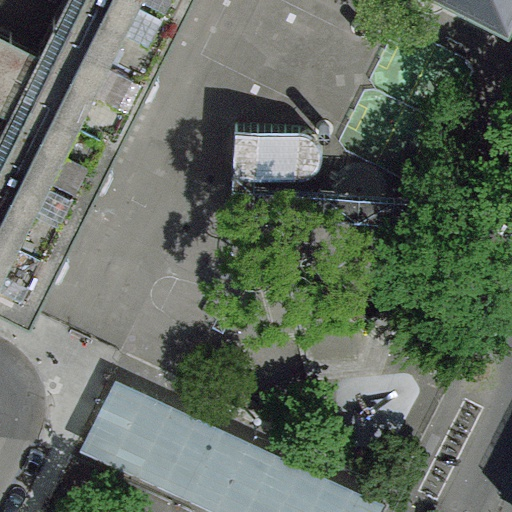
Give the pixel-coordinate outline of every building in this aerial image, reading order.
[(0,0),(0,20),(42,42),(62,0),(0,0)] [(11,105),(0,127),(0,291),(35,309),(189,0),(62,0),(42,42),(11,105)] [(511,0),(470,0),(511,20),(511,0)] [(0,99),(11,105),(42,42),(0,20),(0,99)] [(0,127),(11,105),(0,99),(0,127)] [(297,126),(237,122),(235,167),(253,168),(298,171),(311,166),(320,159),(320,143),(312,130),(297,126)] [(235,167),(231,205),(508,230),(511,231),(511,202),(507,199),(253,183),(253,168),(235,167)] [(381,511),(389,496),(116,370),(98,408),(80,446),(222,511),(381,511)]
